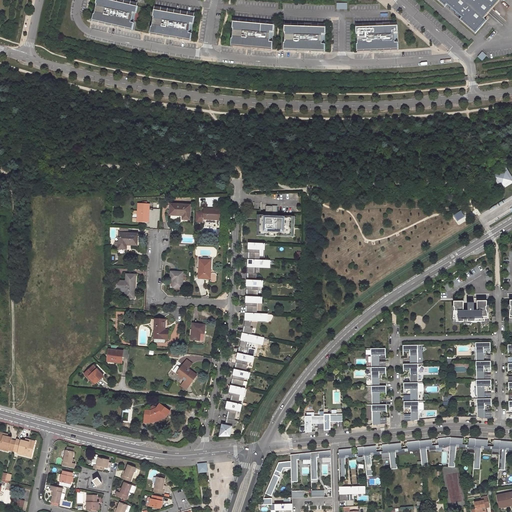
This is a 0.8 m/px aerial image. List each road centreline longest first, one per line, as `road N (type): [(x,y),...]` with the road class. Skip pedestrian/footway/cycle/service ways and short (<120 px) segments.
road 1 (unclassified): [(511,91),(315,106),(129,85),(26,58)]
road 2 (tertiary): [(263,447),(290,397),(343,336),(511,222)]
road 3 (tertiary): [(50,427),(136,449),(201,453)]
road 4 (residential): [(231,304),(201,453)]
road 5 (residential): [(157,235),(159,299),(231,304)]
road 6 (residential): [(237,181),(231,304)]
